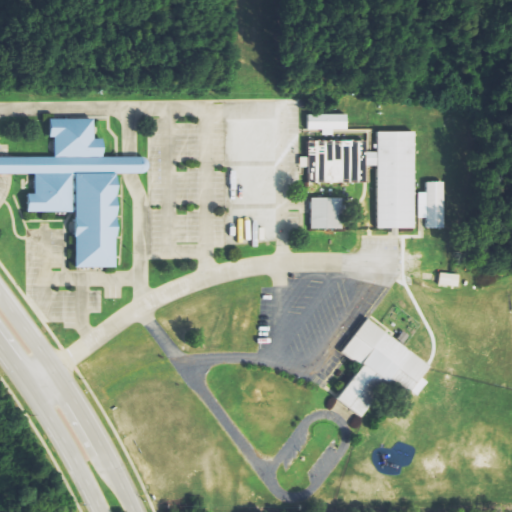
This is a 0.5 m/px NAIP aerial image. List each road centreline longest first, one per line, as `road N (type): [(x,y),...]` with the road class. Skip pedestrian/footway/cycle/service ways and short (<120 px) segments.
road 1 (residential): [(386,262),(238,269),(191,282),(49,368)]
road 2 (tertiary): [(129,511),(83,421),(0,299)]
road 3 (tertiary): [(0,355),(97,511)]
